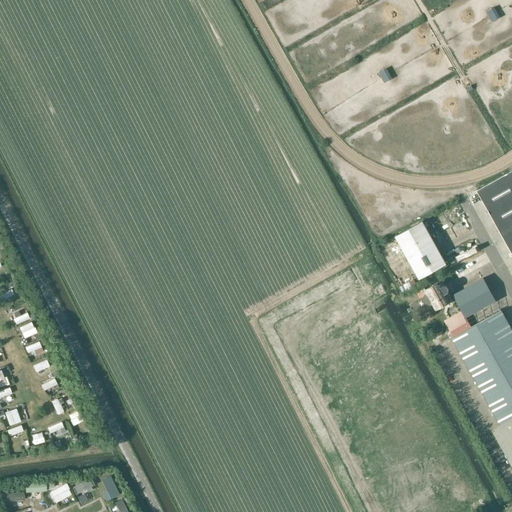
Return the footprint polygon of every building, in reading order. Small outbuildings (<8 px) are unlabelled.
[(511,170),(477,190),(511,253),(511,170)] [(396,236),(408,256),(420,279),(447,264),(423,221),(396,236)] [(483,278),(453,295),(462,310),(471,327),(502,310),(495,300),(483,278)] [(442,280),(438,283),(424,290),(427,294),(424,296),(422,300),(424,304),(429,305),(432,304),(436,310),(453,300),(449,291),(449,289),(447,287),(445,285),(442,280)] [(462,310),(444,320),(453,337),(471,327),(462,310)] [(471,327),(453,337),(452,338),(500,425),(511,445),(511,329),(502,310),(471,327)]
